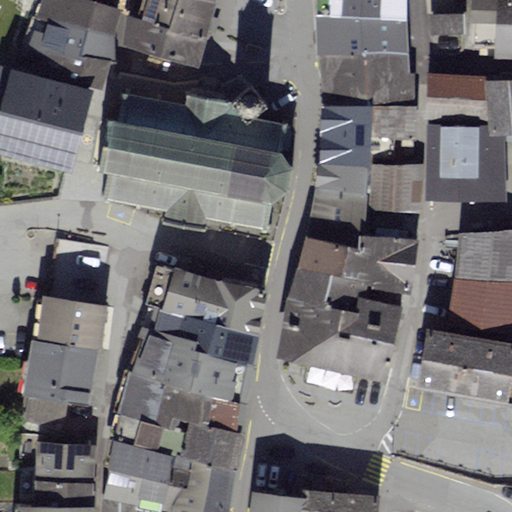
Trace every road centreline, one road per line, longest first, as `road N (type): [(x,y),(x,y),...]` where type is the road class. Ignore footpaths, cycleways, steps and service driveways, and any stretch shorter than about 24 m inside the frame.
road 1 (residential): [(418,58),(423,222),(415,322),(390,408)]
road 2 (residential): [(133,238),(99,402),(93,511)]
road 3 (secondary): [(284,258),(305,127),(297,0)]
road 4 (residential): [(284,258),(133,238)]
road 5 (residential): [(263,382),(233,511)]
road 6 (secondary): [(263,382),(284,258)]
